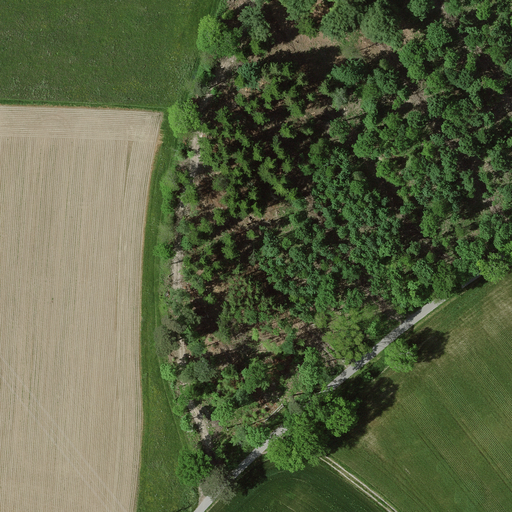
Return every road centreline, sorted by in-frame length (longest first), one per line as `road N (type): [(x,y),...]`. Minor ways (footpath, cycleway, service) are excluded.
road 1 (unclassified): [(198,511),(511,246)]
road 2 (track): [(173,109),(0,99)]
